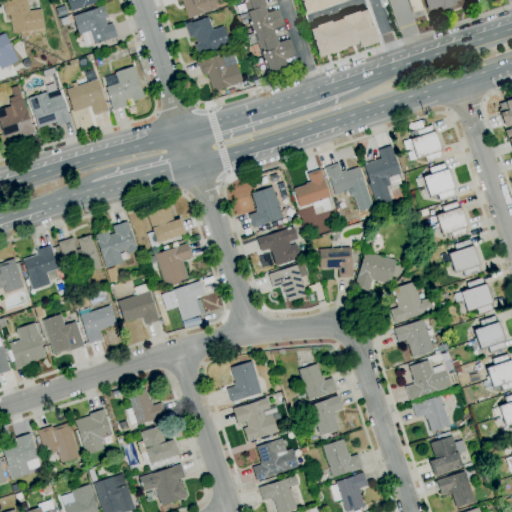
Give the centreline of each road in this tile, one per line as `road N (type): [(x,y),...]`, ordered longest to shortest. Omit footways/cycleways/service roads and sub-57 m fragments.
road 1 (residential): [(348,327),(248,333),(0,409)]
road 2 (tertiary): [(139,0),(248,333)]
road 3 (primary): [(195,163),(511,63)]
road 4 (residential): [(348,327),(410,511)]
road 5 (primary): [(185,135),(0,187)]
road 6 (primary): [(357,82),(185,135)]
road 7 (residential): [(458,81),(511,243)]
road 8 (residential): [(178,350),(228,511)]
road 9 (primary): [(511,29),(357,82)]
